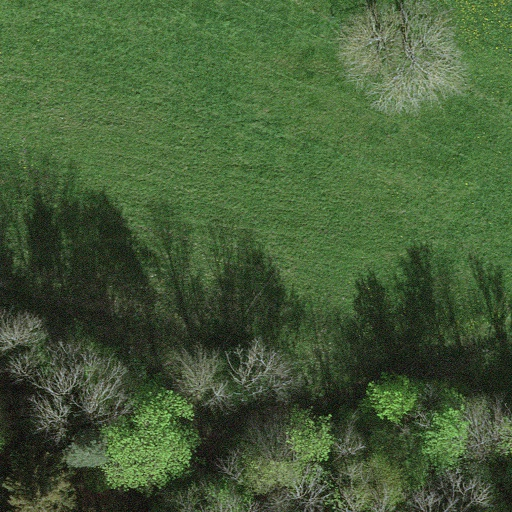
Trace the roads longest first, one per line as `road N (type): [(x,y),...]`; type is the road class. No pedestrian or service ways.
road 1 (track): [(293,406),(39,511)]
road 2 (track): [(293,406),(511,316)]
road 3 (track): [(511,104),(308,0)]
